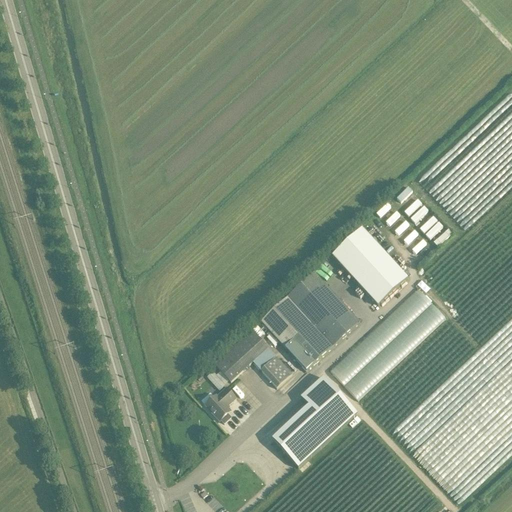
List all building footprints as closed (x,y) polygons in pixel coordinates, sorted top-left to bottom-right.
[(332,258),(378,308),(408,280),(362,231),(332,258)] [(314,275),(261,323),(307,373),(360,324),(314,275)] [(418,291),(330,373),(358,403),(446,320),(418,291)] [(243,332),(247,336),(215,366),(231,384),(253,364),(268,350),(248,328),(243,332)] [(268,350),(253,364),(261,372),(276,359),(268,350)] [(277,390),(292,376),(276,359),(261,372),(277,390)] [(213,373),(207,378),(219,392),(226,387),(213,373)] [(309,407),(272,441),(298,469),(357,415),(323,378),(301,399),(309,407)] [(221,422),(224,426),(232,419),(228,415),(231,413),(227,409),(236,400),(227,390),(217,398),(216,397),(205,407),(220,423),(221,422)]
